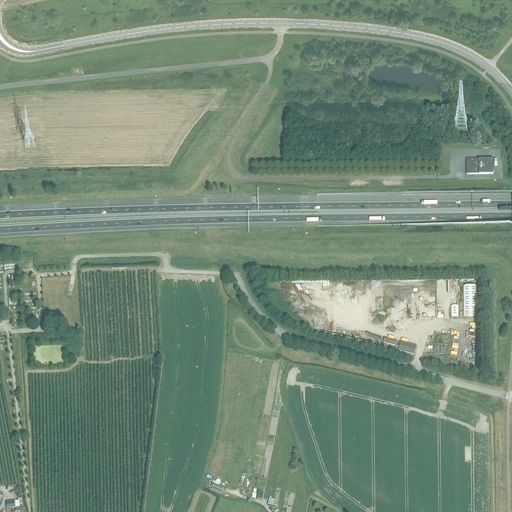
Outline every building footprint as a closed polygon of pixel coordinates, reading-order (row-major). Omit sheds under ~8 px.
[(467,174),(493,174),(493,159),(467,159),(467,174)] [(463,286),(463,317),(477,317),(477,286),(463,286)] [(401,342),(399,351),(414,355),(416,346),(401,342)] [(436,353),(446,353),(447,343),(437,343),(436,353)] [(223,488),(218,485),(214,484),(212,489),(221,493),(223,488)] [(276,500),(269,498),(268,505),(275,507),(276,500)]
